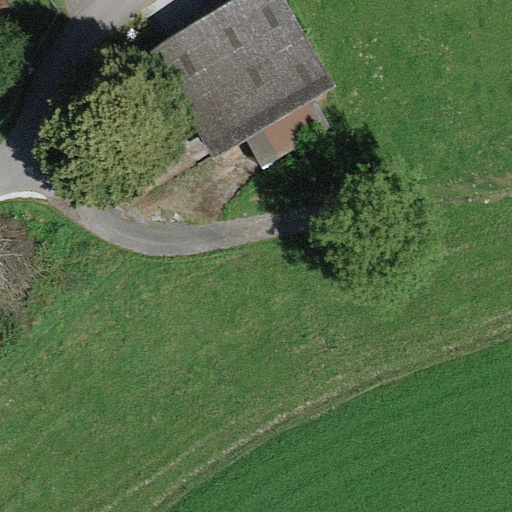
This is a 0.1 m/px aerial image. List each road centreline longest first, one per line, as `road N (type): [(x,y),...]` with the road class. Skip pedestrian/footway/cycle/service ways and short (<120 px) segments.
road 1 (track): [(511,187),(204,237),(133,238),(17,157),(0,172)]
road 2 (unclassified): [(108,0),(71,29),(43,74),(17,157)]
